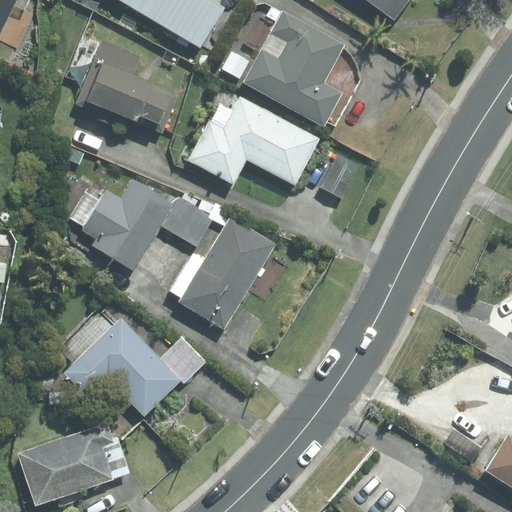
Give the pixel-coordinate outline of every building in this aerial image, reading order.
[(0,0),(0,40),(19,49),(40,0),(0,0)] [(114,0),(201,48),(222,8),(206,0),(114,0)] [(406,0),(364,0),(393,19),(406,0)] [(343,49),(282,15),(244,84),(323,127),(340,95),(323,86),(343,49)] [(141,60),(101,41),(87,35),(66,79),(81,86),(72,104),(97,115),(100,108),(138,126),(141,121),(163,131),(179,98),(133,77),(141,60)] [(295,186),(319,139),(238,97),(222,127),(214,123),(205,140),(198,136),(184,163),(235,190),(249,162),(295,186)] [(174,200),(131,178),(122,197),(104,187),(80,232),(94,239),(89,248),(136,273),(174,200)] [(211,217),(176,199),(162,227),(196,245),(211,217)] [(273,244),(228,216),(175,301),(220,330),(273,244)] [(158,360),(97,304),(57,347),(71,361),(61,372),(93,402),(109,386),(141,416),(178,381),(182,384),(205,360),(180,337),(158,360)] [(113,441),(107,422),(16,453),(32,505),(127,476),(117,440),(113,441)] [(511,435),(506,431),(483,469),(511,486),(511,435)]
